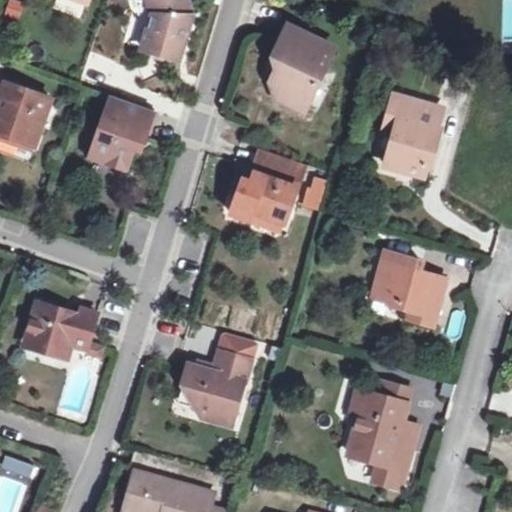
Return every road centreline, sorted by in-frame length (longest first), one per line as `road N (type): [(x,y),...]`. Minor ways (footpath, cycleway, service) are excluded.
road 1 (residential): [(238,0),(154,278)]
road 2 (residential): [(154,278),(103,453),(74,511)]
road 3 (residential): [(511,287),(503,285),(434,511)]
road 4 (residential): [(154,278),(0,224)]
